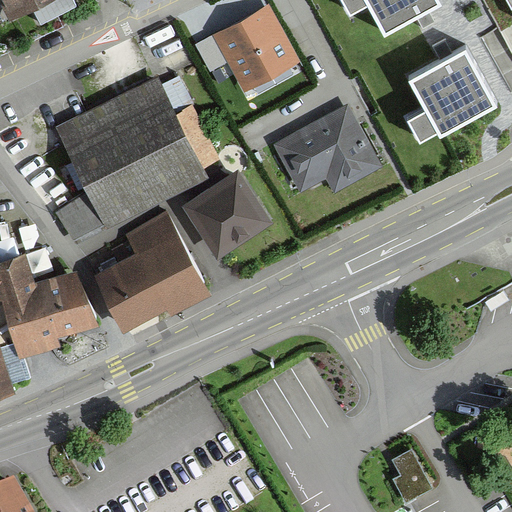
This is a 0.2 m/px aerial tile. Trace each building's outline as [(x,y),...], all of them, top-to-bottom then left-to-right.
[(3,0),(11,14),(30,4),(38,0),(3,0)] [(69,6),(65,0),(38,0),(30,4),(39,22),(69,6)] [(370,0),(385,28),(436,0),(370,0)] [(289,58),(264,13),(219,37),(244,82),(289,58)] [(466,43),(410,73),(440,130),(497,100),(466,43)] [(80,240),(219,165),(173,81),(157,90),(151,79),(61,127),(97,193),(64,210),(80,240)] [(373,164),(344,110),(279,145),(300,185),(341,163),(349,177),(373,164)] [(262,218),(234,175),(188,205),(217,248),(262,218)] [(132,267),(108,280),(132,326),(214,282),(176,214),(137,235),(141,243),(124,253),(132,267)] [(71,279),(30,291),(19,256),(0,261),(0,387),(27,379),(15,339),(92,316),(84,291),(76,294),(71,279)] [(404,499),(428,486),(409,450),(392,459),(400,474),(393,478),(404,499)] [(0,511),(22,511),(10,490),(0,496),(0,511)]
